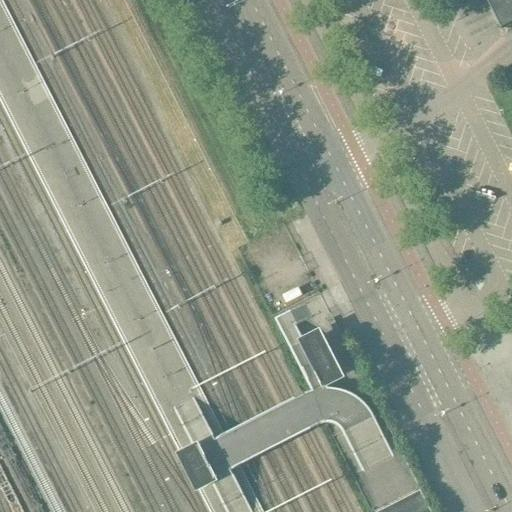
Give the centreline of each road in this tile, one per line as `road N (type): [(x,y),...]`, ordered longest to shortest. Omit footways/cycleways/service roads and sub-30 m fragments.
road 1 (secondary): [(213,0),(471,511)]
road 2 (secondary): [(509,511),(252,0)]
